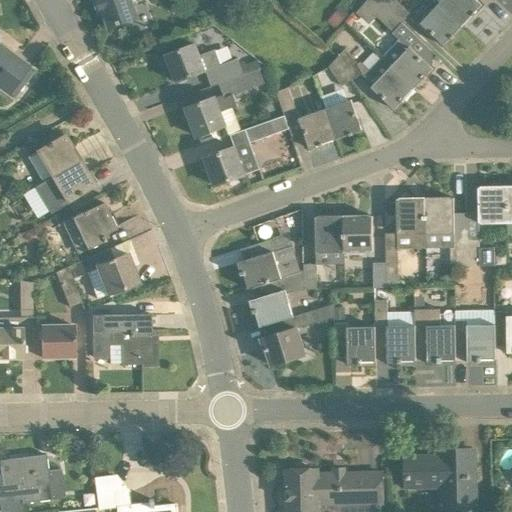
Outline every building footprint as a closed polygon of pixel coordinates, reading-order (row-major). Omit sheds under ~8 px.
[(138,19),(131,0),(94,0),(100,14),(104,13),(109,29),(138,19)] [(395,0),(389,0),(384,7),(402,24),(411,15),(395,0)] [(443,0),(440,4),(463,26),(482,6),(476,0),(443,0)] [(444,47),(463,26),(440,4),(420,24),(444,47)] [(432,52),(402,24),(384,7),(375,16),(394,33),(401,40),(382,60),(414,90),(433,70),(423,61),(432,52)] [(212,87),(219,85),(241,77),(235,60),(220,65),(215,51),(200,56),(196,45),(166,57),(176,83),(206,71),(212,87)] [(0,73),(0,88),(9,95),(18,81),(24,85),(33,72),(28,68),(29,67),(0,46),(0,68),(2,70),(0,73)] [(395,110),(414,90),(382,60),(370,73),(359,63),(357,65),(346,49),(337,59),(352,81),(360,76),(372,87),(371,88),(395,110)] [(342,88),(352,81),(337,59),(329,68),(342,88)] [(259,70),(241,77),(219,85),(223,96),(215,99),(215,98),(186,109),(197,138),(226,127),(220,113),(237,106),(233,97),(246,92),(246,91),(264,84),(259,70)] [(276,93),(285,116),(285,117),(296,113),(289,89),(276,93)] [(352,100),(325,110),(336,140),(362,131),(352,100)] [(325,110),(299,119),(310,149),(336,140),(325,110)] [(245,130),(250,142),(274,134),(275,135),(289,130),(285,117),(285,116),(245,130)] [(43,182),(79,161),(64,136),(28,157),(43,182)] [(255,157),(250,142),(205,159),(215,186),(245,176),(240,162),(255,157)] [(94,186),(79,161),(43,182),(43,183),(34,188),(50,214),(69,203),(68,202),(94,186)] [(479,214),(467,214),(468,267),(494,267),(494,249),(480,249),(479,223),(508,223),(507,188),(478,188),(479,214)] [(412,249),(426,249),(425,199),(397,200),(397,235),(411,235),(412,249)] [(455,267),(468,267),(467,214),(454,214),(454,199),(425,199),(426,249),(455,248),(455,267)] [(62,223),(70,239),(79,234),(86,250),(105,241),(102,236),(116,230),(103,203),(62,223)] [(316,218),(316,253),(345,252),(344,217),(316,218)] [(344,217),(345,252),(373,252),(373,217),(344,217)] [(261,286),(286,278),(299,274),(290,246),(284,248),(280,237),(274,239),(274,240),(249,247),(252,259),(238,263),(241,273),(240,273),(241,277),(244,276),(248,290),(261,286)] [(109,249),(66,268),(71,280),(96,269),(108,296),(139,283),(127,254),(113,260),(109,249)] [(386,289),(386,263),(373,264),(374,289),(386,289)] [(398,263),(386,263),(386,289),(399,288),(398,263)] [(317,290),(317,265),(304,265),(304,290),(317,290)] [(81,304),(71,280),(66,268),(54,273),(69,308),(81,304)] [(290,289),(286,278),(261,286),(264,297),(250,301),(253,311),(252,311),(253,315),(256,314),(260,328),(273,324),(294,317),(285,291),(290,289)] [(18,281),(19,318),(33,318),(32,283),(18,281)] [(402,362),(416,361),(416,349),(415,327),(388,327),(387,301),(375,301),(375,327),(376,350),(388,349),(388,365),(398,364),(398,365),(402,365),(402,362)] [(297,329),(301,328),(334,317),(334,305),(294,317),(273,324),(276,335),(261,340),(264,349),(265,353),(268,352),(272,366),(305,356),(297,329)] [(442,361),(456,361),(456,348),(455,326),(440,326),(440,310),(415,311),(415,327),(416,349),(427,348),(428,364),(438,364),(442,364),(442,361)] [(511,316),(507,317),(507,312),(495,313),(495,325),(496,339),(507,339),(508,354),(511,354),(511,316)] [(155,365),(155,343),(147,344),(147,337),(151,337),(150,315),(92,316),(92,358),(109,357),(109,346),(123,346),(123,366),(155,365)] [(482,360),(496,360),(496,339),(495,325),(467,326),(467,321),(455,321),(455,326),(456,348),(467,348),(468,363),(478,363),(482,363),(482,360)] [(376,362),(376,350),(375,327),(348,328),(347,323),(335,324),(336,350),(348,350),(348,365),(358,365),(358,366),(362,366),(362,363),(376,362)] [(73,326),(41,326),(41,358),(73,358),(73,341),(73,336),(73,326)] [(21,329),(0,328),(0,359),(22,359),(21,329)] [(407,488),(438,487),(453,486),(453,508),(476,507),(474,451),(440,452),(440,464),(426,465),(426,458),(407,458),(407,488)] [(0,484),(0,502),(21,500),(22,504),(51,500),(45,455),(0,460),(0,476),(1,485),(0,484)] [(334,474),(318,475),(318,511),(380,511),(380,504),(382,504),(382,473),(345,474),(345,470),(334,470),(334,474)] [(318,511),(318,475),(318,471),(286,471),(286,511),(318,511)] [(116,507),(116,511),(176,511),(175,505),(152,507),(152,500),(148,500),(148,503),(129,506),(128,493),(113,476),(94,479),(97,509),(116,507)]
